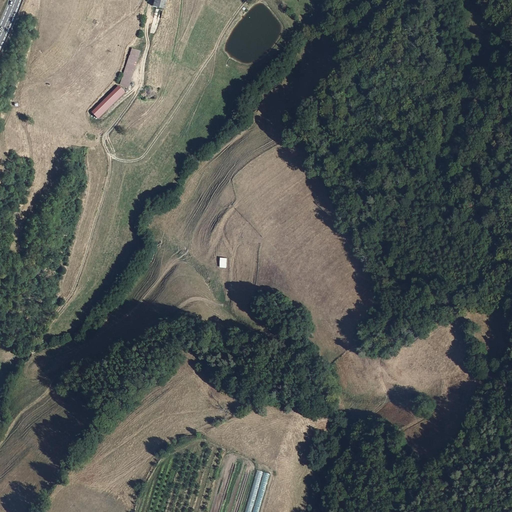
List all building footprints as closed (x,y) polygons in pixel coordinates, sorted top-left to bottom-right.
[(208,5),(218,10),(221,5),(211,0),(208,5)] [(123,33),(109,68),(117,71),(130,36),(123,33)] [(120,85),(128,87),(139,50),(130,48),(120,85)] [(108,72),(85,101),(92,106),(115,77),(108,72)] [(89,111),(95,118),(124,92),(119,85),(89,111)]
